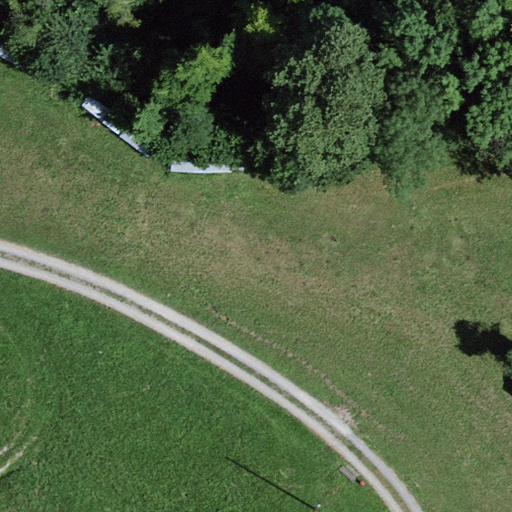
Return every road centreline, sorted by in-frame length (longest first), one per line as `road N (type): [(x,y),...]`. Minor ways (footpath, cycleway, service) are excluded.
road 1 (track): [(0,256),(110,293),(253,370),(369,460),(408,511)]
road 2 (track): [(0,303),(59,373),(53,420),(0,463)]
